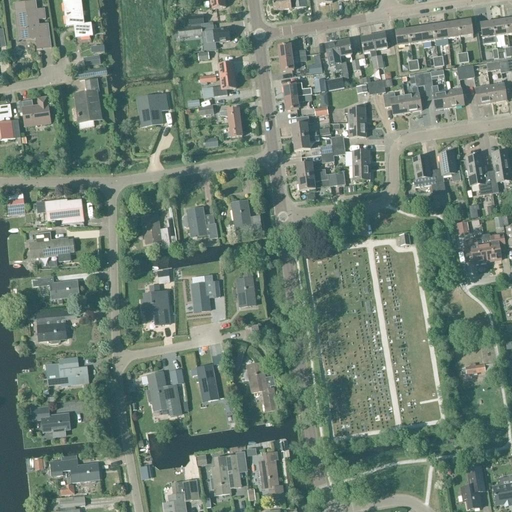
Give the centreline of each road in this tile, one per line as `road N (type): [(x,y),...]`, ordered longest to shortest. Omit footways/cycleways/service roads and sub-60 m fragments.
road 1 (tertiary): [(328,511),(282,217)]
road 2 (residential): [(282,217),(380,205),(406,142),(511,123)]
road 3 (residential): [(117,362),(113,186)]
road 4 (residential): [(275,157),(113,186)]
road 5 (residential): [(139,511),(117,362)]
road 6 (residential): [(258,34),(392,13)]
road 7 (tertiary): [(275,157),(258,34)]
